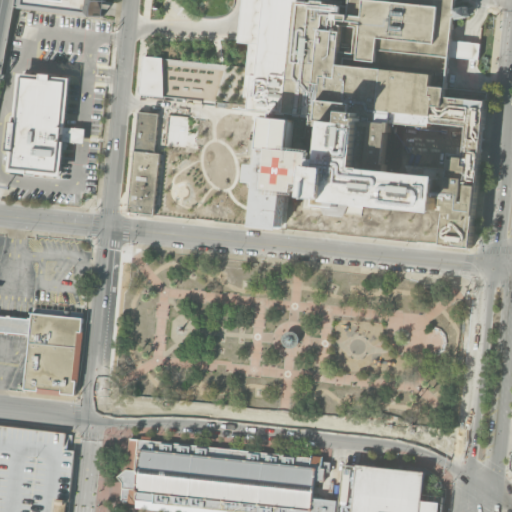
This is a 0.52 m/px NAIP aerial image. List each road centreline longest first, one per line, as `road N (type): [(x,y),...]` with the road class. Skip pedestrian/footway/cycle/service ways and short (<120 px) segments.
road 1 (secondary): [(511,46),(465,467)]
road 2 (tertiary): [(511,266),(111,227)]
road 3 (primary): [(465,467),(405,439),(347,431),(91,417)]
road 4 (secondary): [(111,227),(133,42)]
road 5 (secondary): [(492,484),(511,300)]
road 6 (secondary): [(91,417),(105,291)]
